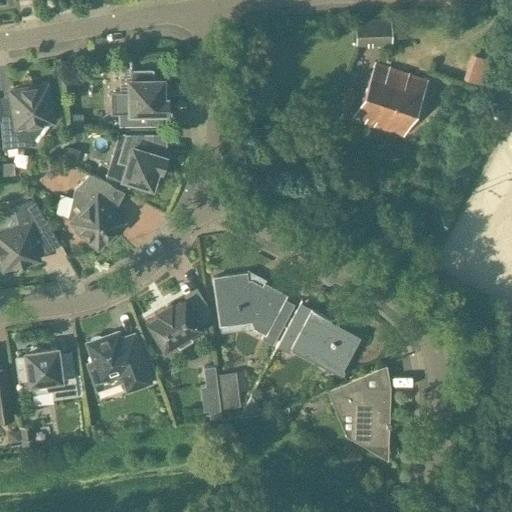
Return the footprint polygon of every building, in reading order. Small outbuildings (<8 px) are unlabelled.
[(356,47),(391,46),(390,19),(355,19),(356,47)] [(402,134),(425,81),(376,64),(354,118),(402,134)] [(150,112),(166,112),(166,98),(162,98),(161,79),(152,79),(151,71),(133,71),(133,91),(110,92),(111,113),(119,113),(119,125),(151,124),(150,112)] [(51,121),(46,85),(10,90),(15,120),(0,122),(4,149),(31,145),(28,124),(51,121)] [(317,151),(318,127),(290,127),(289,150),(317,151)] [(122,177),(150,186),(156,168),(160,169),(164,156),(151,152),(156,134),(126,134),(117,161),(126,164),(122,177)] [(89,204),(71,222),(97,247),(122,221),(104,204),(109,199),(115,187),(89,173),(74,189),(89,204)] [(18,227),(0,231),(0,257),(3,268),(37,259),(31,235),(38,233),(50,227),(34,202),(13,207),(18,227)] [(245,273),(213,277),(219,321),(242,318),(243,322),(254,320),(252,328),(263,333),(260,339),(272,345),(283,325),(272,319),(285,295),(263,283),(262,286),(250,280),(246,281),(245,273)] [(170,303),(156,311),(158,315),(147,322),(163,348),(199,326),(183,300),(172,307),(170,303)] [(357,337),(329,322),(331,319),(311,308),(300,327),(289,321),(276,346),(288,353),(291,347),(314,360),(315,358),(321,361),(327,359),(341,366),(357,337)] [(117,332),(86,343),(93,362),(87,364),(94,383),(120,373),(127,391),(150,382),(133,334),(120,339),(117,332)] [(52,380),(54,397),(77,394),(74,376),(60,377),(56,347),(24,351),(25,355),(15,356),(18,380),(28,379),(29,383),(52,380)] [(386,364),(326,390),(331,403),(336,400),(341,412),(352,412),(351,437),(345,433),(345,435),(365,447),(367,444),(387,445),(387,449),(389,398),(367,397),(363,375),(386,366),(386,364)] [(221,416),(217,383),(200,385),(204,409),(209,408),(210,417),(221,416)] [(0,419),(11,418),(7,391),(0,391),(0,419)] [(250,395),(239,415),(262,413),(250,395)]
